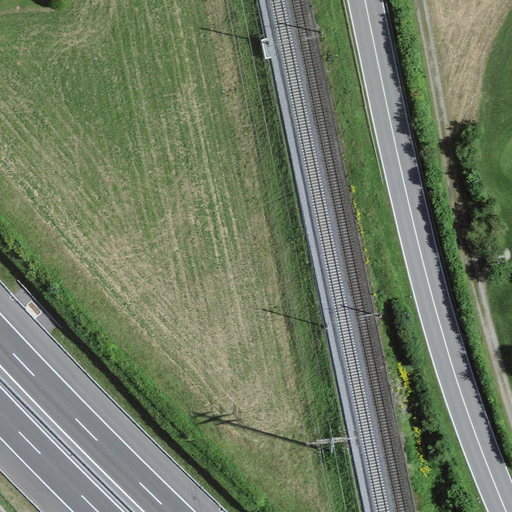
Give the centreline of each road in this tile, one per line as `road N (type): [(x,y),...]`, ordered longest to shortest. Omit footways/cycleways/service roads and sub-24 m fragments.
road 1 (tertiary): [(506,511),(433,303),(365,0)]
road 2 (track): [(511,411),(418,0)]
road 3 (motorway): [(169,511),(0,339)]
road 4 (motorway): [(0,411),(98,511)]
